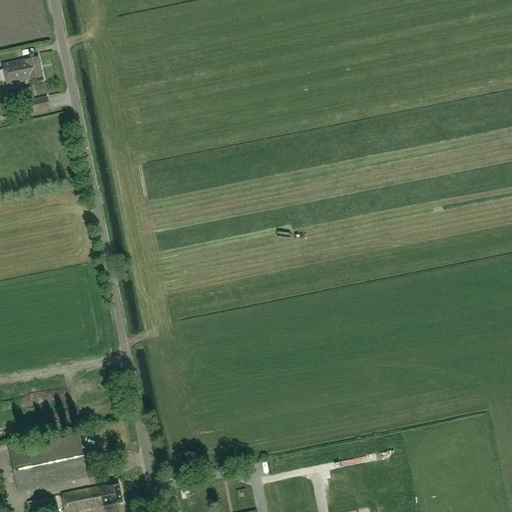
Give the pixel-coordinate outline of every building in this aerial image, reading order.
[(24,59),(2,64),(7,85),(29,80),(29,79),(43,76),(38,57),(24,60),(24,59)] [(32,88),(22,90),(24,100),(34,98),(32,88)] [(47,97),(31,100),(34,112),(49,109),(47,97)] [(78,435),(9,450),(18,492),(87,477),(78,435)] [(109,485),(62,495),(65,511),(78,511),(102,507),(102,506),(123,502),(119,484),(109,487),(109,485)] [(49,511),(47,498),(28,502),(29,511),(49,511)]
